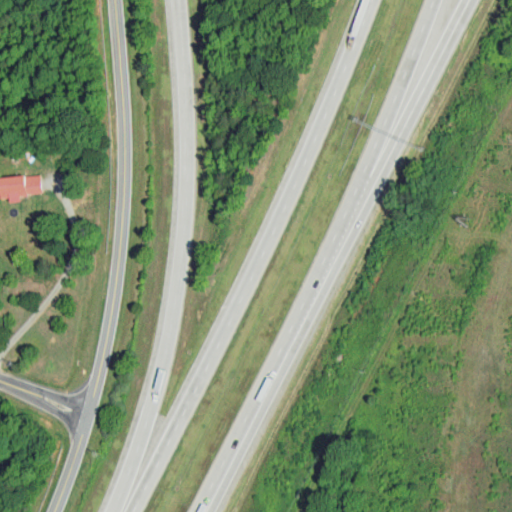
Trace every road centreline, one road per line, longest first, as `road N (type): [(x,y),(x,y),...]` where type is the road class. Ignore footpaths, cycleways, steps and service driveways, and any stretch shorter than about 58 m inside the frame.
road 1 (motorway): [(370,0),(285,206),(126,511)]
road 2 (motorway): [(178,0),(184,238),(158,385),(114,511)]
road 3 (tertiary): [(87,420),(122,225),(114,0)]
road 4 (motorway): [(312,294),(468,0)]
road 5 (motorway): [(312,294),(432,0)]
road 6 (motorway): [(200,511),(312,294)]
